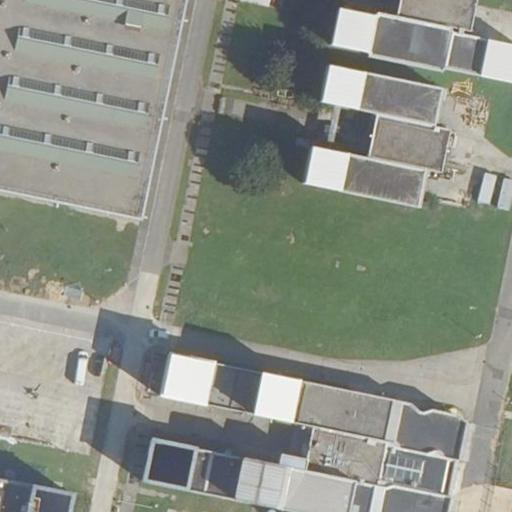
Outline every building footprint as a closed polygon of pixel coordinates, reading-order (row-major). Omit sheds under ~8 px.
[(0,0),(0,191),(140,220),(185,0),(0,0)] [(341,7),(333,43),(391,55),(395,60),(511,84),(511,44),(474,37),(481,0),(402,0),(399,15),(380,11),(377,15),(341,7)] [(313,147),(305,184),(419,206),(427,168),(443,172),(452,128),(436,125),(443,88),(329,64),(322,101),(380,112),(369,158),(313,147)] [(511,178),(502,176),(494,205),(505,209),(511,183),(511,178)] [(491,203),(495,179),(484,177),(480,201),(491,203)] [(303,472),(279,467),(151,441),(143,478),(220,495),(305,511),(446,511),(466,425),(459,415),(434,409),(421,414),(411,404),(379,398),(169,353),(160,395),(313,426),(305,460),(303,472)] [(282,455),(279,467),(303,472),(305,460),(282,455)] [(0,511),(73,511),(78,491),(0,475),(0,511)]
